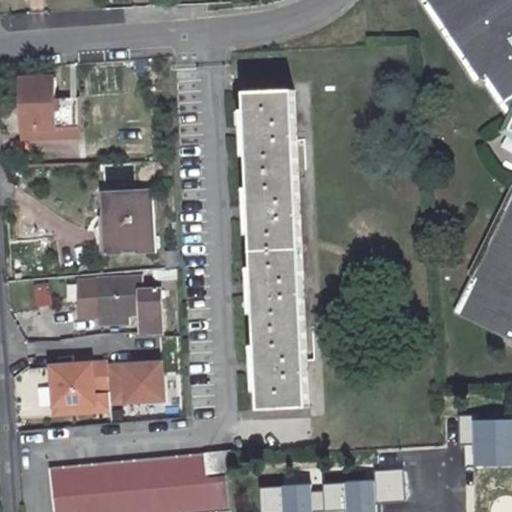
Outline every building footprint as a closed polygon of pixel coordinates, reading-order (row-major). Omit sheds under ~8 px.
[(481,0),(457,0),(438,16),(437,24),(449,36),(444,40),(480,81),(483,79),(496,96),(501,93),(511,106),(511,269),(488,322),(490,327),(511,337),(511,0),(488,0),(484,4),(481,0)] [(494,98),(511,118),(511,106),(501,93),(496,96),(483,79),(480,81),(444,40),(449,36),(437,24),(438,16),(426,26),(490,102),(494,98)] [(52,78),(17,79),(18,128),(28,128),(28,138),(53,138),(53,128),(75,128),(75,98),(53,98),(52,78)] [(294,99),(244,102),(267,418),(317,414),(294,99)] [(75,138),(75,128),(53,128),(53,138),(75,138)] [(153,195),(110,197),(112,218),(120,218),(123,254),(157,253),(153,195)] [(495,291),(481,323),(490,327),(488,322),(511,269),(511,244),(491,289),(495,291)] [(139,329),(160,328),(158,289),(141,289),(140,277),(96,280),(96,281),(98,315),(110,315),(111,324),(126,323),(125,314),(138,313),(139,329)] [(34,284),(38,308),(55,306),(52,281),(34,284)] [(98,315),(96,281),(75,283),(78,317),(98,315)] [(19,283),(22,309),(36,308),(32,282),(19,283)] [(107,362),(108,386),(109,401),(163,397),(161,359),(107,362)] [(92,387),(108,386),(107,362),(106,360),(51,363),(53,404),(93,402),(92,387)] [(93,409),(93,402),(53,404),(53,412),(93,409)] [(511,456),(446,459),(448,503),(450,503),(450,511),(508,511),(508,501),(511,500),(511,456)] [(229,457),(55,472),(58,511),(232,511),(230,475),(214,476),(214,472),(230,471),(229,457)] [(322,511),(322,488),(307,488),(307,511),(322,511)]
